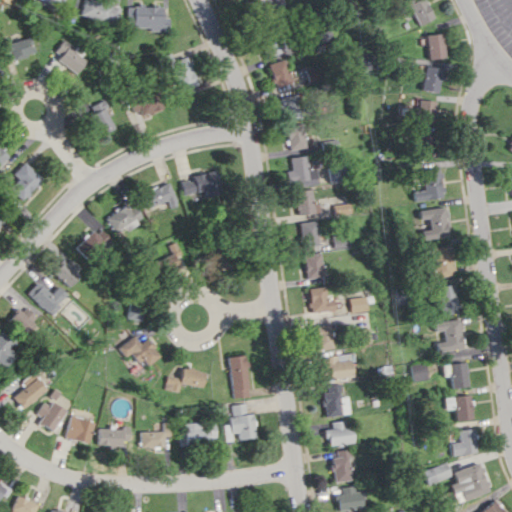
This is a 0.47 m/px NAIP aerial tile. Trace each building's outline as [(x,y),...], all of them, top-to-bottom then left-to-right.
[(40,0),(59,8),(61,0),(40,0)] [(118,8),(91,0),(81,0),(78,14),(114,24),(118,8)] [(250,0),(247,1),(250,17),(282,11),(279,0),(250,0)] [(431,17),(422,0),(413,0),(405,4),(415,25),(431,17)] [(125,6),(126,27),(148,26),(148,30),(167,30),(167,16),(162,16),(161,4),(125,6)] [(312,45),(326,44),(325,32),(311,33),(312,45)] [(424,34),(425,58),(442,57),(441,33),(424,34)] [(12,58),(32,52),(27,35),(0,42),(4,54),(10,52),(12,58)] [(260,40),(263,55),(282,52),(279,36),(260,40)] [(49,61),(73,74),(83,57),(59,43),(49,61)] [(195,84),(186,56),(169,62),(178,90),(195,84)] [(273,87),(289,82),(281,58),(265,64),(273,87)] [(435,92),(440,69),(423,65),(418,89),(435,92)] [(128,100),(134,117),(160,107),(154,90),(128,100)] [(277,117),(295,117),(295,95),(278,95),(277,117)] [(83,107),(96,133),(113,126),(101,99),(83,107)] [(431,125),(433,100),(413,99),(411,123),(431,125)] [(300,123),(284,125),(285,149),(301,148),(300,123)] [(426,158),(428,146),(420,144),(417,156),(426,158)] [(312,167),(305,167),(304,155),(287,156),(288,170),(284,171),(285,181),(313,179),(312,167)] [(40,179),(25,165),(5,186),(20,200),(40,179)] [(338,166),(325,166),(326,182),(338,181),(338,166)] [(411,199),(440,198),(439,167),(420,168),(421,190),(410,191),(411,199)] [(190,175),(190,179),(179,181),(181,193),(203,189),(204,196),(219,193),(215,170),(190,175)] [(168,208),(175,204),(166,182),(140,192),(147,208),(165,201),(168,208)] [(316,214),(315,203),(309,203),(309,189),(293,190),(293,214),(316,214)] [(140,219),(124,200),(103,219),(114,232),(120,228),(124,232),(140,219)] [(347,211),(346,202),(330,204),(332,213),(347,211)] [(417,208),(418,238),(444,237),(444,208),(417,208)] [(295,222),(299,246),(316,244),(312,220),(295,222)] [(75,247),(87,258),(107,237),(95,225),(75,247)] [(347,246),(345,235),(329,238),(331,248),(347,246)] [(449,275),(448,246),(429,247),(430,276),(449,275)] [(303,278),(319,276),(317,252),(300,254),(303,278)] [(80,268),(65,256),(51,273),(66,285),(80,268)] [(55,285),(48,293),(35,281),(25,292),(48,314),(65,295),(55,285)] [(437,314),(455,313),(453,284),(435,285),(437,314)] [(304,311),(330,310),(330,299),(322,299),(322,287),(303,288),(304,311)] [(363,310),(362,296),(345,297),(346,311),(363,310)] [(140,320),(143,303),(128,300),(125,318),(140,320)] [(24,334),(36,316),(24,308),(20,313),(15,309),(6,322),(24,334)] [(460,348),(457,318),(430,321),(431,331),(442,330),(443,341),(434,342),(435,351),(460,348)] [(311,349),(329,348),(328,324),(310,325),(311,349)] [(353,329),(354,344),(366,342),(365,328),(353,329)] [(7,348),(12,342),(0,331),(0,363),(4,367),(15,354),(7,348)] [(159,355),(145,338),(139,343),(132,335),(116,348),(124,357),(129,353),(136,361),(140,357),(147,365),(159,355)] [(321,362),(314,363),(316,380),(350,376),(347,353),(320,356),(321,362)] [(226,356),(230,397),(247,395),(243,354),(226,356)] [(425,378),(422,362),(406,364),(409,381),(425,378)] [(447,387),(464,387),(463,362),(439,364),(440,376),(447,376),(447,387)] [(163,389),(177,391),(178,383),(201,387),(203,371),(180,367),(178,377),(165,375),(163,389)] [(20,408),(44,389),(31,372),(19,381),(23,386),(11,396),(20,408)] [(323,416),(346,413),(344,393),(339,394),(338,383),(319,385),(323,416)] [(442,408),(451,408),(452,420),(469,419),(468,395),(441,396),(442,408)] [(51,429),(62,411),(43,399),(32,416),(51,429)] [(253,437),(250,413),(244,413),(243,403),(229,404),(231,416),(226,417),(227,424),(221,424),(223,441),(229,440),(229,433),(235,432),(236,439),(253,437)] [(63,436),(86,443),(92,422),(69,415),(63,436)] [(320,429),(321,437),(326,437),(326,444),(349,443),(347,420),(328,421),(328,428),(320,429)] [(176,444),(213,443),(213,422),(176,423),(176,444)] [(96,444),(126,445),(127,428),(97,427),(96,444)] [(454,441),(447,442),(448,454),(473,453),(472,428),(454,429),(454,441)] [(138,447),(162,448),(162,431),(139,430),(138,447)] [(331,481),(347,479),(344,449),(328,450),(331,481)] [(420,469),(425,484),(449,476),(444,462),(420,469)] [(453,501),(488,492),(479,462),(449,470),(453,482),(448,483),(453,501)] [(334,510),(358,507),(357,490),(350,491),(350,485),(338,486),(338,493),(332,494),(334,510)] [(31,511),(35,503),(15,495),(7,511),(31,511)]
